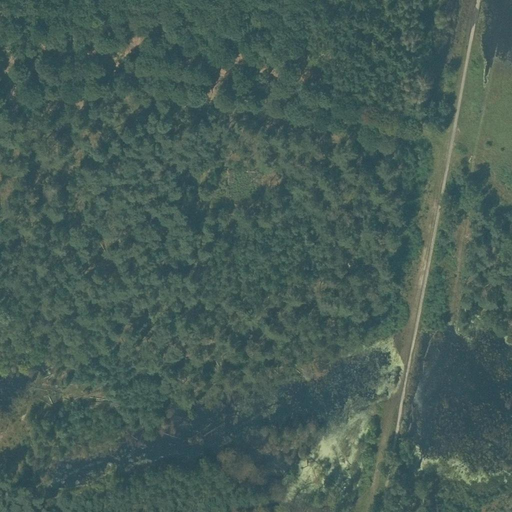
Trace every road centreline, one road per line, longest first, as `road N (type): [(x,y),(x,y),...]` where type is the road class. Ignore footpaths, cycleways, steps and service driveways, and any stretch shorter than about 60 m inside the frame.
road 1 (track): [(0,80),(102,69),(166,73),(301,93),(404,128),(453,129)]
road 2 (track): [(370,511),(446,130)]
